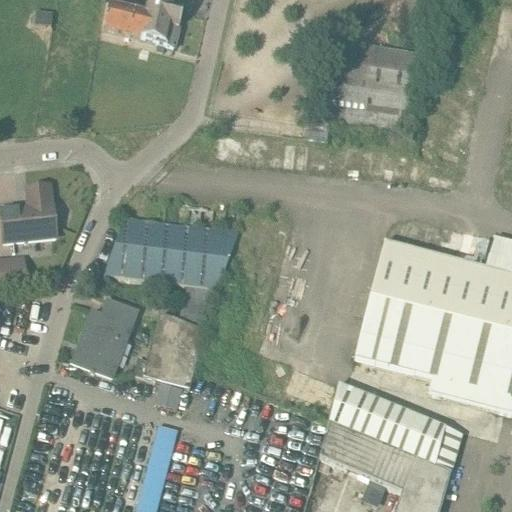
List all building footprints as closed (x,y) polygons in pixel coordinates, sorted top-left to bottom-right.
[(173,52),(184,0),(147,0),(146,6),(147,7),(145,17),(108,9),(103,33),(138,41),(138,42),(153,46),(153,48),(173,52)] [(114,0),(113,8),(133,12),(135,0),(114,0)] [(52,28),(53,15),(36,14),(35,27),(52,28)] [(335,69),(325,126),(327,129),(409,140),(419,80),(335,69)] [(235,133),(231,162),(247,164),(251,134),(235,133)] [(0,212),(4,247),(55,241),(51,208),(50,208),(48,190),(27,192),(29,209),(0,212)] [(138,372),(136,380),(192,395),(208,334),(218,292),(238,237),(127,227),(106,283),(186,290),(177,326),(162,322),(148,374),(138,372)] [(511,275),(391,242),(359,359),(437,380),(432,397),(511,417),(511,275)] [(0,296),(29,293),(25,261),(0,263),(0,296)] [(115,385),(142,318),(110,306),(104,321),(94,317),(79,355),(81,355),(75,370),(115,385)] [(454,475),(465,438),(445,430),(339,386),(329,425),(449,474),(454,475)] [(176,415),(179,403),(182,393),(168,389),(165,400),(162,411),(176,415)] [(329,425),(320,462),(403,495),(398,511),(439,511),(449,474),(329,425)] [(160,511),(180,432),(161,428),(140,511),(160,511)]
